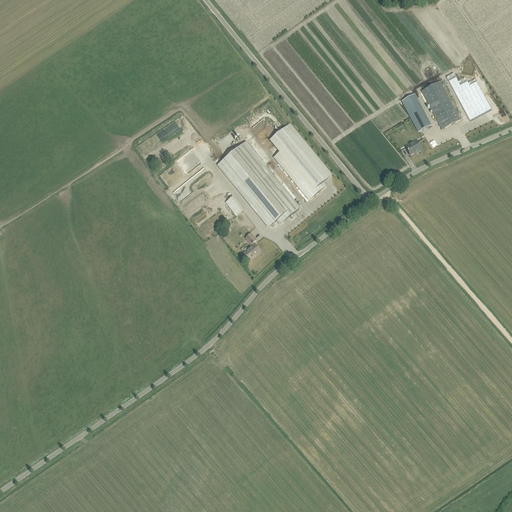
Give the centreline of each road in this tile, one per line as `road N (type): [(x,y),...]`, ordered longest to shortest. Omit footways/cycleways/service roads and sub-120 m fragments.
road 1 (unclassified): [(0,493),(195,358),(292,259),(370,201)]
road 2 (unclassified): [(370,201),(206,0)]
road 3 (track): [(384,191),(511,338)]
road 4 (unclassified): [(370,201),(511,128)]
